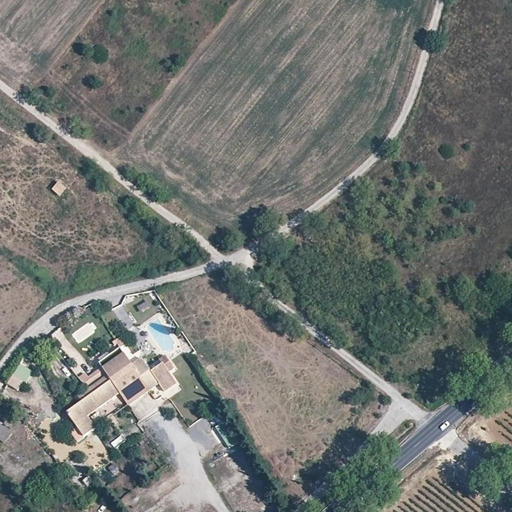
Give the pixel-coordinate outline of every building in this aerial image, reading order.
[(59,197),(66,189),(58,181),(51,189),(59,197)] [(140,312),(150,307),(147,301),(137,306),(140,312)] [(58,346),(67,342),(60,328),(51,333),(58,346)] [(119,338),(115,341),(120,349),(124,345),(119,338)] [(101,368),(105,374),(113,385),(135,369),(132,365),(120,349),(115,341),(113,343),(117,349),(97,364),(101,368)] [(32,358),(28,354),(14,374),(21,379),(30,365),(28,363),(32,358)] [(164,365),(169,372),(175,368),(165,355),(160,359),(164,365)] [(141,358),(132,365),(135,369),(151,391),(159,385),(164,392),(177,382),(169,372),(164,365),(152,373),(141,358)] [(78,379),(85,389),(105,374),(101,368),(87,379),(84,375),(78,379)] [(125,402),(129,407),(151,391),(135,369),(113,385),(120,394),(125,402)] [(105,374),(85,389),(76,395),(82,403),(81,404),(90,416),(93,414),(120,394),(113,385),(105,374)] [(125,402),(120,394),(93,414),(98,422),(125,402)] [(81,404),(78,406),(87,418),(90,416),(81,404)] [(83,436),(94,427),(87,418),(78,406),(66,414),(83,436)] [(0,440),(4,443),(13,433),(0,420),(0,413),(1,412),(0,410),(0,440)] [(215,428),(229,448),(240,441),(226,421),(215,428)] [(246,470),(223,481),(227,487),(249,476),(246,470)]
